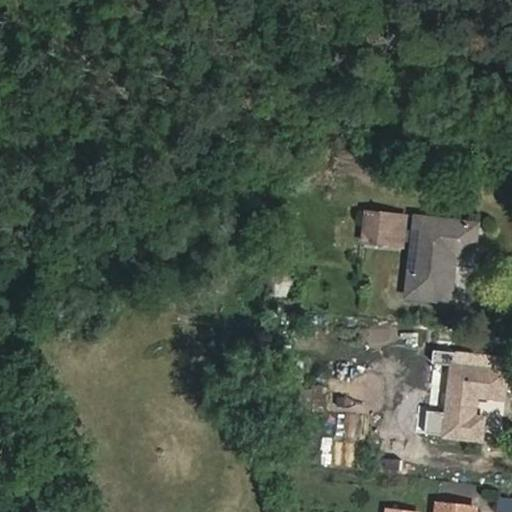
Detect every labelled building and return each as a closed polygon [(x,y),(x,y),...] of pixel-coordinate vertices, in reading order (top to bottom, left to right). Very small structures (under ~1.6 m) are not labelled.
[(435,191),(423,271),(463,275),(470,230),(491,232),(495,199),(435,191)] [(403,246),(405,212),(361,209),(359,243),(403,246)] [(511,370),(511,346),(469,341),(458,408),(499,414),(502,392),(491,390),(494,368),(511,370)] [(447,511),(490,511),(479,510),(484,475),(446,470),(441,508),(448,508),(447,511)] [(505,511),(511,511),(511,500),(499,498),(497,511),(505,511)]
